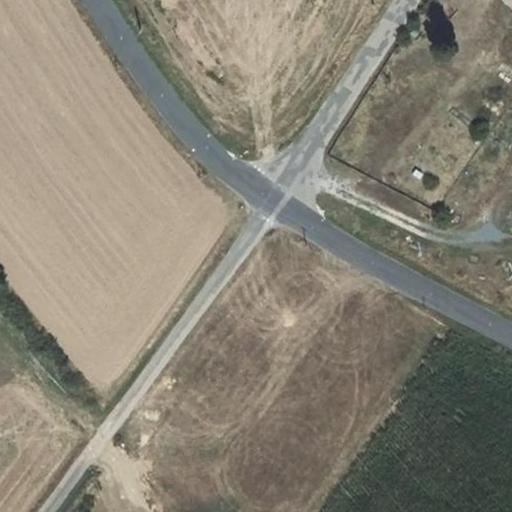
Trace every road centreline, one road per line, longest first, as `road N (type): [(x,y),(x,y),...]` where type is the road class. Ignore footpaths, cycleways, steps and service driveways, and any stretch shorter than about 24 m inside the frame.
road 1 (unclassified): [(46,511),(276,201)]
road 2 (tertiary): [(99,0),(178,118),(276,201)]
road 3 (tertiary): [(276,201),(511,334)]
road 4 (unclassified): [(276,201),(402,0)]
road 5 (track): [(98,441),(0,312)]
